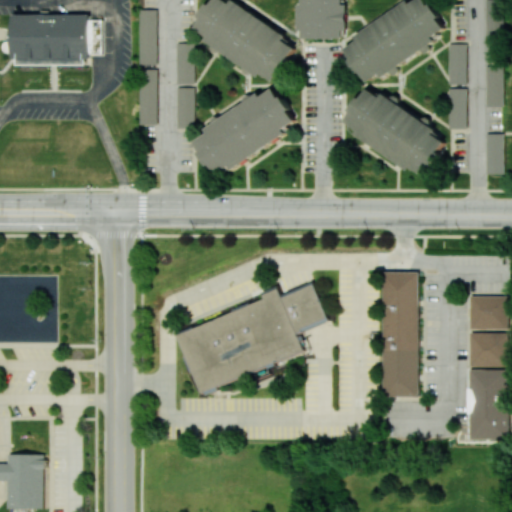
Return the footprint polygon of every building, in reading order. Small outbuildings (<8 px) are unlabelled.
[(237,0),(235,0),(233,3),(229,0),(216,0),(214,4),(211,2),(202,16),(204,18),(198,28),(210,36),(207,40),(218,47),(249,69),(260,77),(263,73),(275,81),(282,71),(285,73),(294,61),(292,59),(299,49),(286,41),(289,37),(278,28),(246,6),(237,0)] [(302,0),(302,4),(298,3),(298,30),(302,30),(302,37),(343,37),(343,29),(347,29),(347,17),(347,3),(343,3),(343,0),(302,0)] [(356,36),(359,39),(346,48),(353,58),(350,60),(360,74),(363,72),(370,82),(382,73),(384,77),(395,69),(427,47),(437,40),(435,36),(447,28),(440,18),(443,15),(434,3),(432,5),(428,0),(417,0),(413,3),(410,0),(408,0),(399,6),(368,28),(356,36)] [(489,0),(506,0),(506,37),(490,37),(489,0)] [(16,14),(43,14),(43,9),(52,9),(52,14),(92,14),(92,19),(106,19),(105,54),(93,54),(93,59),(89,59),(89,64),(55,64),(20,64),(20,59),(20,58),(16,58),(16,14)] [(140,9),(140,65),(158,65),(158,9),(140,9)] [(177,43),(177,83),(195,83),(195,42),(177,43)] [(451,82),(451,43),(469,43),(469,82),(451,82)] [(487,106),(487,66),(505,66),(505,106),(487,106)] [(140,68),(140,124),(158,124),(158,68),(140,68)] [(177,86),(178,127),(196,127),(195,86),(177,86)] [(207,129),(210,132),(197,141),(204,151),(202,153),(211,167),(214,165),(221,175),(233,166),(236,170),(247,162),(278,140),(288,133),(286,129),(298,121),(291,111),(294,108),(285,96),(283,98),(276,87),(264,96),(261,92),(249,100),(219,121),(207,129)] [(385,92),(383,96),(370,87),(363,97),(361,95),(351,109),(354,111),(347,121),(359,129),(357,133),(368,141),(400,162),(410,170),(413,166),(425,174),(432,164),(435,166),(443,154),(441,152),(448,142),(436,134),(439,130),(427,121),(396,100),(385,92)] [(451,127),(451,87),(469,87),(469,127),(451,127)] [(487,173),(487,133),(505,133),(505,174),(487,173)] [(420,396),(420,271),(385,271),(384,396),(420,396)] [(180,332),(202,392),(307,353),(299,332),(330,321),(316,283),(283,295),(280,285),(263,292),(266,300),(180,332)] [(472,328),(510,328),(510,295),(472,295),(472,328)] [(472,365),(511,366),(511,332),(472,332),(472,365)] [(471,439),(511,439),(511,408),(511,369),(472,369),(471,439)] [(9,508),(45,508),(46,467),(48,467),(48,454),(9,453),(9,463),(0,462),(0,479),(9,480),(9,508)]
